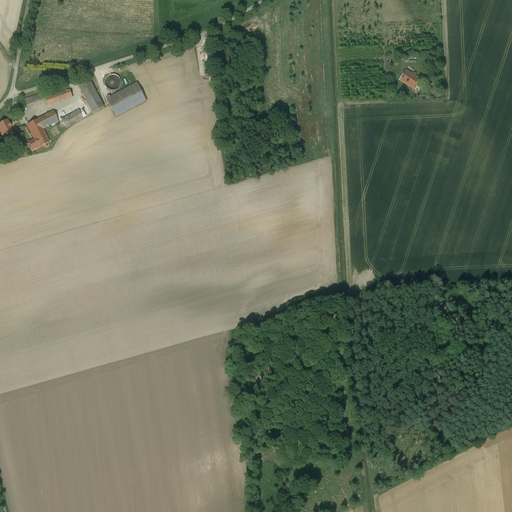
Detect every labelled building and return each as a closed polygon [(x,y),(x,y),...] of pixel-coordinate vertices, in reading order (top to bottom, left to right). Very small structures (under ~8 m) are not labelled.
[(422,80),(406,70),(399,81),(415,91),(422,80)] [(116,75),(115,75),(112,75),(109,76),(108,78),(107,79),(106,82),(107,85),(109,87),(111,89),(114,89),(116,89),(119,87),(120,85),(121,82),(120,79),(119,77),(116,75)] [(90,81),(79,86),(93,113),(104,107),(90,81)] [(137,84),(107,99),(116,117),(147,101),(137,84)] [(45,97),(46,100),(48,106),(72,97),(70,90),(62,93),(61,91),(45,97)] [(27,106),(46,100),(45,97),(44,93),(24,100),(27,106)] [(78,101),(57,112),(62,120),(79,111),(82,109),(78,101)] [(79,111),(62,120),(66,127),(83,118),(79,111)] [(32,135),(43,129),(58,121),(53,112),(27,125),(32,135)] [(8,123),(7,120),(0,123),(0,130),(1,130),(3,134),(4,133),(4,135),(3,135),(5,139),(14,135),(12,131),(11,131),(11,130),(12,130),(10,127),(11,127),(9,123),(8,123)] [(43,129),(32,135),(35,142),(38,147),(38,148),(50,142),(43,129)]
